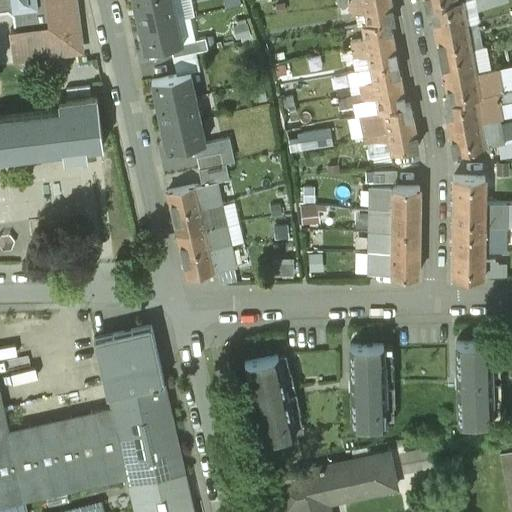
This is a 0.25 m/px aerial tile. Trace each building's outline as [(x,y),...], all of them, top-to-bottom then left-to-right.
[(0,0),(0,14),(8,13),(13,17),(15,30),(11,31),(14,59),(65,53),(65,49),(80,48),(74,0),(0,0)] [(173,0),(157,0),(133,5),(138,28),(178,19),(173,0)] [(389,0),(381,0),(348,6),(350,15),(365,12),(367,24),(367,25),(389,21),(389,22),(394,21),(389,0)] [(456,0),(424,0),(426,9),(431,8),(431,7),(457,2),(456,2),(456,0)] [(457,2),(431,7),(431,8),(435,31),(466,25),(478,22),(476,9),(474,0),(463,0),(456,2),(457,2)] [(474,0),(476,9),(503,0),(474,0)] [(178,19),(138,28),(144,52),(170,46),(183,43),(183,42),(178,19)] [(389,21),(367,25),(367,24),(362,24),(365,38),(350,41),(352,49),(393,42),(389,22),(389,21)] [(466,25),(435,31),(440,55),(470,49),(466,25)] [(183,43),(170,46),(173,58),(195,52),(208,49),(205,38),(183,42),(183,43)] [(397,63),(393,42),(352,49),(349,50),(350,59),(353,58),(368,55),(370,68),(397,63)] [(470,49),(440,55),(444,79),(475,73),(470,49)] [(195,52),(173,58),(176,75),(190,72),(193,71),(199,70),(195,52)] [(397,63),(370,68),(373,81),(358,83),(360,92),(401,84),(397,63)] [(475,73),(444,79),(449,101),(449,103),(475,98),(480,97),(496,94),(501,93),(497,69),(475,73)] [(190,72),(151,81),(156,104),(195,96),(190,72)] [(350,84),(339,86),(341,93),(352,91),(350,84)] [(401,84),(360,92),(361,100),(352,102),(351,102),(352,103),(354,102),(357,116),(361,115),(383,111),(383,110),(405,105),(405,104),(401,84)] [(511,90),(505,92),(501,93),(496,94),(498,103),(511,100),(511,90)] [(360,92),(350,94),(350,95),(352,102),(361,100),(360,92)] [(475,98),(449,103),(449,101),(444,102),(448,127),(479,122),(496,119),(501,118),(498,103),(496,94),(480,97),(475,98)] [(350,95),(338,97),(340,105),(351,102),(352,102),(350,95)] [(195,96),(156,104),(161,127),(200,119),(195,96)] [(68,109),(0,117),(0,157),(64,149),(65,159),(87,156),(86,146),(103,144),(97,98),(67,101),(68,109)] [(405,105),(383,110),(383,111),(361,115),(365,135),(373,134),(414,126),(409,103),(405,104),(405,105)] [(200,119),(161,127),(166,151),(194,145),(206,142),(200,119)] [(479,122),(448,127),(453,152),(484,147),(484,146),(501,143),(496,119),(479,122)] [(414,126),(373,134),(374,142),(389,139),(391,153),(418,148),(414,126)] [(325,129),(302,133),(304,148),(327,144),(325,129)] [(365,135),(362,136),(364,144),(374,142),(373,134),(365,135)] [(206,142),(194,145),(196,156),(220,151),(222,163),(225,162),(234,160),(229,137),(206,142)] [(220,151),(196,156),(199,168),(222,163),(220,151)] [(199,168),(198,168),(201,183),(215,180),(215,181),(229,178),(225,162),(199,168)] [(507,174),(507,162),(497,162),(497,174),(507,174)] [(485,176),(453,176),(453,201),(484,202),(485,176)] [(193,185),(167,191),(172,213),(213,204),(213,203),(220,202),(215,181),(215,180),(201,183),(194,185),(193,185)] [(392,186),(392,187),(371,186),(370,208),(377,209),(419,209),(419,187),(392,186)] [(484,202),(453,201),(453,226),(495,226),(495,214),(484,214),(484,202)] [(213,204),(172,213),(177,234),(203,228),(203,229),(225,225),(220,202),(213,203),(213,204)] [(370,208),(352,208),(352,218),(371,218),(377,218),(377,209),(370,208)] [(419,209),(377,209),(377,218),(371,218),(370,230),(419,231),(419,209)] [(203,228),(177,234),(182,255),(222,246),(230,244),(225,225),(203,229),(203,228)] [(495,226),(453,226),(452,250),(484,250),(484,239),(494,239),(495,226)] [(370,230),(370,242),(376,243),(376,252),(418,253),(419,231),(370,230)] [(370,242),(366,242),(366,252),(376,252),(376,243),(370,242)] [(222,246),(182,255),(187,277),(213,271),(210,258),(224,254),(222,246)] [(484,250),(452,250),(452,276),(483,276),(483,275),(495,275),(495,261),(483,261),(484,250)] [(376,252),(366,252),(366,261),(376,261),(376,252)] [(418,253),(376,252),(376,261),(391,261),(391,275),(418,275),(418,253)] [(151,326),(95,338),(107,394),(110,394),(112,406),(128,477),(130,485),(184,472),(151,326)] [(490,359),(490,341),(456,342),(458,420),(491,419),(491,401),(492,401),(491,359),(490,359)] [(383,344),(350,345),(352,422),(385,422),(384,403),(386,403),(385,361),(383,361),(383,344)] [(277,354),(245,361),(263,438),(294,431),(290,414),(291,413),(282,372),(281,372),(277,354)] [(112,406),(9,429),(0,391),(0,511),(27,511),(24,499),(128,477),(112,406)] [(511,440),(502,442),(504,450),(500,451),(511,506),(511,440)] [(323,464),(271,475),(279,511),(292,509),(293,511),(329,511),(326,493),(360,485),(362,494),(396,486),(389,453),(324,467),(323,464)] [(193,511),(184,472),(130,485),(135,511),(193,511)] [(104,511),(101,501),(58,511),(104,511)]
